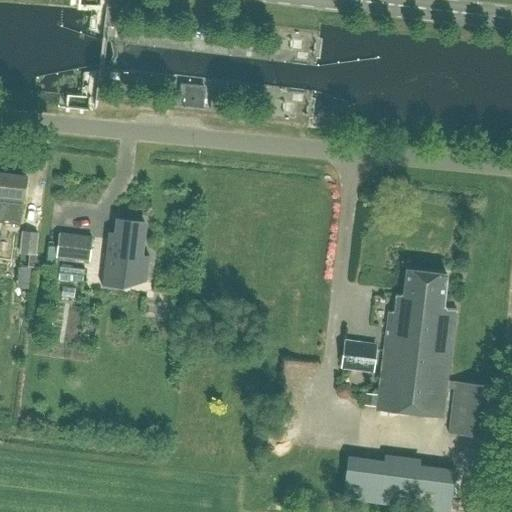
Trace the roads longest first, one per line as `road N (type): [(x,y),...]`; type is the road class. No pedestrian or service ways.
road 1 (unclassified): [(511,168),(0,117)]
road 2 (tertiary): [(511,19),(357,0)]
